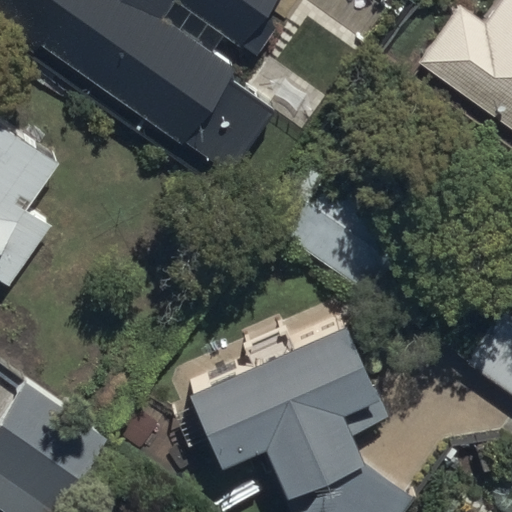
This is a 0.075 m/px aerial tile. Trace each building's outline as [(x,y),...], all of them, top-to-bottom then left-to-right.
[(4,0),(182,125),(184,123),(230,156),(269,102),(304,127),(326,97),(254,46),(278,13),(287,19),(301,0),(4,0)] [(511,0),(492,0),(486,9),(473,0),(452,0),(444,10),(417,48),(511,115),(511,0)] [(23,193),(57,143),(0,104),(0,266),(10,274),(52,212),(23,193)] [(353,268),(369,247),(380,256),(409,219),(411,217),(314,142),(279,188),(290,197),(280,211),(353,268)] [(511,303),(505,298),(468,349),(511,380),(511,303)] [(389,409),(344,305),(289,329),(283,316),(241,335),(248,349),(189,376),(221,447),(265,427),(275,448),(265,452),(291,508),(287,511),(418,511),(422,508),(406,495),(411,488),(369,452),(356,423),(389,409)] [(42,511),(105,432),(30,369),(0,407),(0,497),(19,511),(42,511)]
